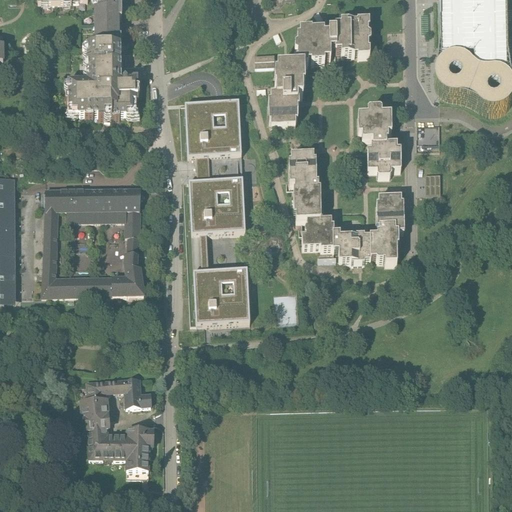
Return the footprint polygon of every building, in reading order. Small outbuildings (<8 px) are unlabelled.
[(34,0),(34,10),(66,9),(66,7),(66,0),(34,0)] [(86,0),(85,2),(95,11),(95,14),(114,22),(117,22),(117,14),(117,8),(114,8),(114,2),(111,0),(86,0)] [(498,80),(497,80),(506,79),(505,36),(505,28),(504,9),(503,0),(436,0),(437,1),(439,65),(449,64),(449,67),(442,68),(438,71),(435,76),(433,81),(434,86),(434,91),(436,96),(440,100),(444,103),(450,105),(454,104),(459,103),(464,101),(468,97),(470,93),(472,88),(472,83),(471,79),(469,75),(466,71),(461,67),(461,64),(472,64),(472,80),(482,80),(483,82),(480,83),(478,85),(476,87),(474,89),(473,91),(472,94),(472,95),(472,97),(472,98),(472,100),(472,102),(472,104),(473,106),(474,109),(475,111),(476,113),(478,114),(479,116),(481,117),(483,118),(486,119),(489,120),(492,120),(495,120),(498,119),(501,118),(503,117),(506,115),(508,112),(510,110),(511,105),(511,101),(511,97),(511,95),(511,93),(510,91),(508,87),(506,85),(503,83),(500,81),(498,80)] [(114,28),(114,22),(95,14),(90,14),(91,51),(114,50),(114,28)] [(299,34),(299,40),(296,40),(297,48),(294,49),(294,56),(297,57),(297,62),(295,63),(295,69),(304,69),(304,70),(308,69),(308,67),(310,67),(310,69),(324,68),(324,65),(330,65),(330,54),(333,54),(334,54),(334,57),(341,57),(341,60),(357,60),(357,61),(369,61),(369,53),(368,53),(367,47),(370,45),(370,39),(367,37),(367,32),(369,32),(369,24),(356,25),(356,26),(340,27),(340,30),(334,30),(334,35),(331,35),(328,35),(328,38),(324,38),(324,35),(311,35),(311,33),(299,34)] [(91,51),(83,51),(83,64),(115,64),(115,57),(114,50),(91,51)] [(274,68),(274,57),(255,58),(255,71),(274,70),(274,68)] [(115,71),(115,64),(83,64),(83,87),(64,88),(64,121),(81,120),(81,123),(88,123),(88,120),(94,120),(94,123),(100,123),(100,121),(108,120),(108,123),(115,123),(115,120),(131,120),(130,86),(115,86),(115,82),(115,71)] [(297,101),(303,101),(303,89),(304,89),(304,70),(304,69),(295,69),(286,69),(284,69),(276,69),(277,75),(274,75),(274,84),(274,89),(275,89),(275,98),(275,100),(270,100),(270,106),(267,106),(268,126),(270,126),(270,132),(295,132),(295,126),(297,125),(297,118),(297,113),(299,113),(298,106),(297,106),(297,103),(297,101)] [(188,186),(188,188),(188,196),(189,204),(190,222),(190,230),(191,240),(199,240),(201,276),(192,276),(193,287),(193,295),(194,313),(195,321),(195,330),(195,331),(249,328),(246,274),(237,275),(208,276),(206,239),(235,238),(245,237),(242,183),(240,184),(209,185),(208,170),(208,161),(241,159),(238,106),(217,107),(185,108),(187,162),(196,161),(196,170),(197,186),(188,186)] [(366,160),(367,176),(377,176),(377,180),(379,181),(389,181),(391,179),(391,175),(401,175),(400,156),(396,155),(396,149),(386,150),(386,147),(386,145),(388,145),(388,139),(391,139),(391,126),(391,119),(381,119),(381,118),(381,115),(379,113),(369,113),(367,115),(367,119),(358,120),(358,139),(362,139),(362,145),(372,145),(372,151),(370,151),(370,153),(370,155),(371,156),(366,156),(366,160)] [(461,128),(443,127),(443,140),(461,141),(461,128)] [(440,153),(440,128),(420,128),(419,152),(440,153)] [(500,153),(511,154),(511,142),(492,140),(491,146),(500,147),(500,153)] [(295,220),(295,226),(301,226),(306,226),(320,224),(320,223),(320,221),(320,193),(318,193),(318,190),(318,188),(318,187),(316,187),(315,163),(314,163),(313,157),(290,157),(290,163),(288,163),(288,183),(288,190),(293,190),(293,194),(292,194),(293,200),(293,220),(295,220)] [(440,178),(416,178),(417,199),(440,199),(440,178)] [(20,185),(0,185),(0,312),(20,313),(20,185)] [(139,216),(139,193),(97,193),(45,193),(44,193),(44,216),(51,216),(57,216),(65,216),(125,216),(139,216)] [(376,241),(369,242),(370,265),(375,265),(377,267),(383,267),(383,266),(384,266),(384,270),(396,270),(396,253),(396,251),(398,251),(398,243),(398,238),(403,238),(403,207),(401,207),(401,201),(378,201),(378,207),(375,207),(376,234),(378,234),(379,236),(379,238),(376,238),(376,241)] [(51,216),(44,216),(40,303),(109,302),(109,291),(109,282),(55,282),(57,216),(51,216)] [(65,227),(124,227),(125,216),(65,216),(65,227)] [(139,216),(125,216),(124,227),(123,241),(126,242),(138,243),(140,216),(139,216)] [(320,224),(306,226),(306,227),(306,231),(305,231),(304,233),(304,238),(305,238),(305,240),(301,240),(301,253),(318,253),(320,255),(332,254),(332,256),(337,256),(338,256),(338,268),(339,267),(351,267),(351,269),(352,268),(360,268),(363,268),(364,268),(364,266),(370,266),(370,265),(369,242),(364,242),(364,239),(356,239),(357,242),(339,242),(339,238),(336,238),(333,238),(333,230),(331,230),(331,224),(320,224)] [(126,242),(124,271),(136,273),(138,243),(126,242)] [(123,281),(109,282),(109,291),(109,302),(143,302),(142,291),(140,273),(136,273),(124,271),(123,281)] [(139,384),(124,385),(125,400),(140,399),(140,392),(139,384)] [(124,385),(112,386),(113,400),(120,400),(125,400),(124,385)] [(108,401),(113,400),(112,386),(84,388),(85,405),(109,406),(109,403),(108,401)] [(150,398),(140,399),(125,400),(126,413),(140,413),(151,412),(150,398)] [(110,421),(109,406),(85,405),(77,406),(78,422),(82,422),(84,439),(111,439),(110,421)] [(125,433),(124,439),(124,467),(124,475),(148,476),(149,464),(149,453),(153,453),(153,434),(125,433)] [(117,439),(111,439),(84,439),(86,465),(124,467),(124,439),(117,439)]
